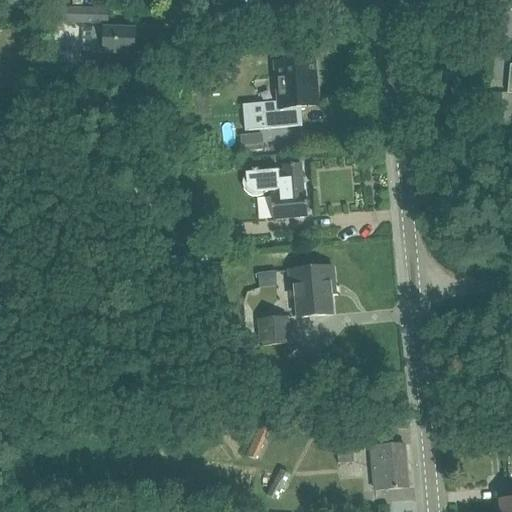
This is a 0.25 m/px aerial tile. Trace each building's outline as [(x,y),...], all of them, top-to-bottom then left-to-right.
[(92,26),(91,55),(133,56),(134,31),(109,30),(110,7),(93,7),(93,10),(54,9),(53,24),(92,26)] [(48,10),(36,10),(35,24),(47,25),(48,10)] [(171,44),(171,56),(183,56),(183,44),(171,44)] [(245,133),(266,131),(302,127),(300,109),(318,107),(314,61),(274,64),(278,104),(243,107),(245,133)] [(262,136),(240,137),(242,153),(264,151),(262,136)] [(271,199),(273,222),(308,218),(305,184),(302,184),(301,166),(283,167),(283,172),(245,176),(243,180),(243,187),(245,192),(251,197),(255,198),(262,197),(267,193),(270,192),(271,199)] [(511,193),(496,194),(496,219),(511,218),(511,193)] [(221,266),(209,267),(178,269),(180,293),(223,290),(221,266)] [(297,320),(333,316),(330,288),(334,287),(332,268),(289,272),(291,300),(295,299),(297,320)] [(274,273),(256,273),(256,288),(275,288),(274,273)] [(207,326),(230,322),(227,300),(191,306),(196,337),(209,334),(207,326)] [(258,321),(260,348),(289,345),(287,318),(258,321)] [(152,380),(175,377),(173,357),(150,360),(152,380)] [(338,439),(337,431),(337,430),(334,430),(335,421),(304,418),(304,419),(288,418),(287,426),(327,429),(327,440),(338,439)] [(256,461),(271,428),(261,424),(246,456),(256,461)] [(378,440),(377,428),(337,431),(338,439),(338,443),(378,440)] [(375,493),(408,490),(404,446),(371,449),(375,493)] [(353,449),(337,450),(338,465),(354,463),(353,449)] [(280,471),(266,496),(275,502),(289,476),(280,471)] [(499,511),(511,511),(511,488),(505,489),(506,501),(499,502),(499,511)]
